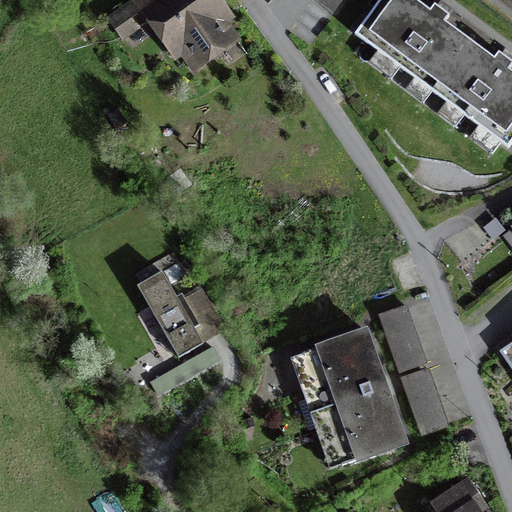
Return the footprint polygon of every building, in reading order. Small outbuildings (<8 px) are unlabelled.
[(227,21),(228,20),(214,0),(148,0),(139,7),(166,45),(172,41),(193,70),(234,41),(218,19),(223,16),(227,21)] [(312,0),(333,15),(344,0),(312,0)] [(508,151),(511,145),(511,70),(502,62),(438,14),(418,0),(392,0),(362,40),(508,151)] [(121,12),(108,21),(121,39),(134,30),(121,12)] [(177,360),(202,346),(161,274),(136,288),(177,360)] [(378,317),(398,374),(425,365),(405,308),(378,317)] [(328,431),(341,468),(404,445),(365,333),(301,355),(314,392),(302,396),(304,402),(316,398),(326,425),(314,429),(316,435),(328,431)] [(511,344),(501,351),(511,367),(511,344)] [(157,397),(219,362),(211,349),(150,384),(157,397)] [(400,381),(420,437),(447,427),(427,371),(400,381)] [(475,511),(473,508),(480,503),(467,484),(433,507),(436,511),(475,511)]
